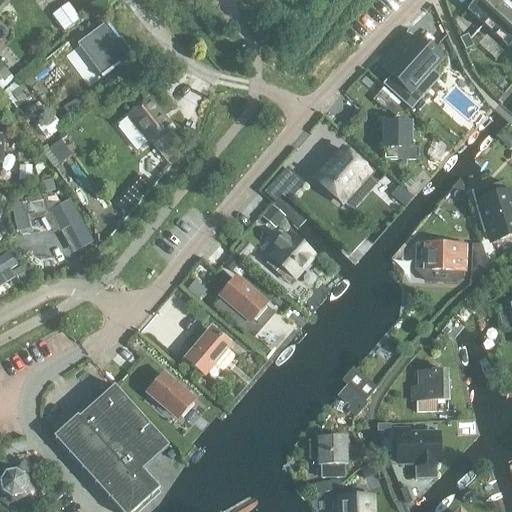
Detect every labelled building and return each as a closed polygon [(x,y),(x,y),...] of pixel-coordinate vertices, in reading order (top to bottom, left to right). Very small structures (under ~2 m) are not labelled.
[(476,0),(466,12),(508,50),(511,45),(511,6),(505,0),(476,0)] [(52,17),(64,32),(80,20),(68,4),(52,17)] [(464,21),(455,25),(460,36),(469,32),(464,21)] [(106,27),(79,47),(80,49),(82,47),(104,75),(101,78),(102,80),(121,66),(120,66),(132,57),(119,40),(108,25),(106,27)] [(391,76),(382,86),(411,112),(441,79),(432,71),(441,61),(416,38),(391,66),(396,70),(391,76)] [(11,76),(0,63),(0,89),(1,90),(13,80),(11,76)] [(27,101),(18,89),(11,94),(20,106),(27,101)] [(394,103),(381,93),(373,102),(385,113),(394,103)] [(149,143),(169,127),(148,101),(128,117),(149,143)] [(384,150),(384,162),(418,162),(418,150),(415,150),(415,139),(409,139),(409,125),(384,124),(384,150)] [(72,157),(62,142),(50,151),(60,165),(72,157)] [(315,181),(342,205),(368,175),(342,152),(315,181)] [(32,167),(19,167),(19,181),(31,182),(32,167)] [(41,183),(44,194),(55,192),(52,180),(41,183)] [(150,189),(139,180),(116,207),(127,216),(150,189)] [(503,184),(490,188),(493,199),(474,205),(483,235),(489,234),(492,243),(511,237),(511,211),(511,212),(506,195),(503,184)] [(70,201),(48,213),(60,234),(64,231),(76,253),(93,244),(70,201)] [(26,206),(28,217),(47,214),(45,202),(26,206)] [(58,203),(48,202),(50,211),(60,206),(58,203)] [(271,259),(294,279),(313,258),(290,238),(286,242),(283,240),(277,247),(280,249),(271,259)] [(244,245),(236,254),(242,260),(250,251),(244,245)] [(463,273),(464,247),(428,245),(427,272),(463,273)] [(227,264),(234,270),(241,261),(235,256),(227,264)] [(222,298),(249,322),(264,305),(236,282),(222,298)] [(187,292),(196,300),(202,292),(193,284),(187,292)] [(510,308),(498,310),(503,330),(511,327),(511,299),(509,300),(510,308)] [(211,333),(188,361),(204,375),(228,347),(211,333)] [(405,390),(413,413),(424,409),(424,410),(454,399),(441,366),(412,377),(415,385),(405,390)] [(149,395),(177,418),(191,402),(164,378),(149,395)] [(57,441),(121,511),(135,511),(158,492),(141,473),(168,448),(114,388),(79,420),(80,421),(57,441)] [(408,431),(395,431),(395,441),(400,441),(401,465),(415,465),(415,481),(436,480),(436,464),(436,462),(435,436),(408,437),(408,436),(408,431)] [(344,468),(345,468),(344,441),(320,442),(321,468),(322,468),(322,480),(344,480),(344,468)] [(171,461),(176,457),(172,452),(167,456),(171,461)] [(26,505),(34,492),(30,478),(29,476),(33,470),(23,464),(19,470),(17,469),(2,471),(0,474),(0,501),(11,508),(26,505)] [(372,511),(372,498),(348,500),(348,511),(372,511)]
